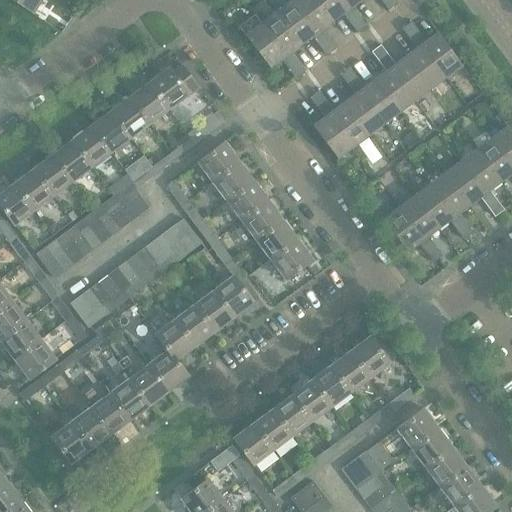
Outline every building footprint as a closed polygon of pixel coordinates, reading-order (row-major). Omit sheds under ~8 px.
[(9,0),(32,15),(42,0),(9,0)] [(331,23),(314,0),(294,0),(292,2),(316,34),(321,31),(331,23)] [(347,10),(339,0),(314,0),(331,23),(342,14),(350,24),(359,17),(351,7),(347,10)] [(360,0),(339,0),(347,10),(351,7),(360,0)] [(397,4),(393,0),(381,0),(380,1),(388,11),(397,4)] [(316,34),(292,2),(277,14),(301,45),(312,37),(319,47),(328,40),(321,31),(316,34)] [(301,45),(277,14),(262,25),(285,57),(290,53),(301,45)] [(367,28),(359,17),(350,24),(358,34),(367,28)] [(419,34),(411,23),(402,30),(410,41),(419,34)] [(285,57),(262,25),(246,37),(270,68),(281,60),(288,70),(297,63),(290,53),(285,57)] [(462,68),(439,36),(427,44),(419,34),(410,41),(418,51),(423,48),(447,79),(462,68)] [(336,50),(328,40),(319,47),(327,57),(336,50)] [(389,57),(381,47),(372,54),(380,64),(389,57)] [(423,48),(418,51),(407,59),(431,91),(447,79),(423,48)] [(431,91),(407,59),(396,67),(389,57),(380,64),(387,74),(392,70),(416,102),(431,91)] [(305,74),(297,63),(288,70),(296,81),(305,74)] [(199,88),(183,66),(173,73),(169,68),(150,82),(170,109),(199,88)] [(358,80),(350,70),(341,76),(349,87),(358,80)] [(392,70),(387,74),(376,82),(400,114),(416,102),(392,70)] [(400,114),(376,82),(365,90),(358,80),(349,87),(356,97),(361,93),(384,125),(400,114)] [(170,109),(150,82),(130,97),(151,124),(170,109)] [(328,103),(320,93),(311,100),(319,110),(328,103)] [(361,93),(356,97),(345,105),(369,137),(384,125),(361,93)] [(151,124),(130,97),(111,111),(131,139),(151,124)] [(369,137),(345,105),(335,113),(328,103),(319,110),(326,120),(331,117),(354,148),(369,137)] [(131,139),(111,111),(91,126),(112,153),(131,139)] [(196,144),(225,122),(218,112),(189,134),(196,144)] [(331,117),(326,120),(314,129),(338,160),(354,148),(331,117)] [(112,153),(91,126),(72,140),(92,168),(112,153)] [(511,133),(507,127),(491,139),(511,166),(511,133)] [(511,166),(491,139),(475,151),(500,183),(511,175),(511,166)] [(92,168),(72,140),(52,155),(73,182),(92,168)] [(180,156),(193,146),(189,141),(176,151),(180,156)] [(212,183),(240,162),(225,143),(197,163),(212,183)] [(500,183),(475,151),(460,162),(485,194),(489,191),(500,183)] [(73,182),(52,155),(33,169),(53,197),(73,182)] [(160,171),(173,161),(169,155),(156,165),(160,171)] [(226,202),(254,182),(240,162),(212,183),(226,202)] [(485,194),(460,162),(445,173),(470,206),(480,198),(488,208),(497,201),(489,191),(485,194)] [(53,197),(33,169),(13,184),(34,211),(53,197)] [(138,187),(154,175),(150,170),(134,182),(138,187)] [(470,206),(445,173),(430,185),(454,217),(459,214),(470,206)] [(241,222),(269,201),(254,182),(226,202),(241,222)] [(34,211),(13,184),(0,194),(0,206),(14,226),(34,211)] [(126,197),(135,190),(130,184),(112,198),(116,205),(126,197)] [(185,197),(176,184),(169,189),(179,202),(185,197)] [(454,217),(430,185),(415,196),(439,228),(450,221),(457,230),(466,224),(459,214),(454,217)] [(149,209),(135,190),(126,197),(139,216),(149,209)] [(439,228),(415,196),(399,208),(423,241),(428,237),(439,228)] [(139,216),(126,197),(116,205),(130,223),(139,216)] [(107,212),(116,205),(112,198),(93,213),(97,219),(107,212)] [(255,241),(283,221),(269,201),(241,222),(255,241)] [(504,211),(497,201),(488,208),(495,217),(504,211)] [(200,217),(190,204),(184,209),(194,222),(200,217)] [(130,223),(116,205),(107,212),(120,230),(130,223)] [(423,241),(399,208),(384,220),(408,252),(419,244),(426,253),(435,247),(428,237),(423,241)] [(120,230),(107,212),(97,219),(111,237),(120,230)] [(88,226),(97,219),(93,213),(74,227),(79,233),(88,226)] [(198,236),(185,218),(175,226),(188,243),(198,236)] [(12,236),(0,219),(0,233),(5,241),(12,236)] [(111,237),(97,219),(88,226),(102,244),(111,237)] [(270,261),(298,240),(283,221),(255,241),(270,261)] [(215,236),(205,223),(198,228),(208,241),(215,236)] [(474,234),(466,224),(457,230),(465,240),(474,234)] [(102,244),(88,226),(79,233),(92,251),(102,244)] [(188,243),(175,226),(166,233),(179,250),(188,243)] [(69,240),(79,233),(74,227),(55,241),(60,247),(69,240)] [(92,251),(79,233),(69,240),(83,258),(92,251)] [(179,250),(166,233),(156,240),(170,257),(179,250)] [(184,256),(202,242),(198,236),(188,243),(179,250),(184,256)] [(27,255),(15,239),(8,244),(20,260),(27,255)] [(83,258),(69,240),(60,247),(73,265),(83,258)] [(170,257),(156,240),(147,247),(160,265),(170,257)] [(232,259),(217,240),(211,244),(225,264),(230,260),(232,259)] [(285,281),(312,260),(298,240),(270,261),(285,281)] [(50,254),(60,247),(55,241),(36,255),(41,261),(50,254)] [(73,265),(60,247),(50,254),(64,272),(73,265)] [(160,265),(147,247),(138,254),(151,272),(160,265)] [(443,257),(435,247),(426,253),(434,263),(443,257)] [(165,271),(184,256),(179,250),(170,257),(160,265),(165,271)] [(64,272),(50,254),(41,261),(55,279),(64,272)] [(151,272),(138,254),(128,261),(142,279),(151,272)] [(42,275),(29,258),(22,263),(35,280),(42,275)] [(245,280),(231,261),(230,260),(225,264),(234,276),(240,284),(245,280)] [(142,279),(128,261),(119,268),(132,286),(142,279)] [(146,285),(165,271),(160,265),(151,272),(142,279),(146,285)] [(132,286),(119,268),(109,275),(123,293),(132,286)] [(123,293),(109,275),(100,282),(113,300),(123,293)] [(255,303),(253,301),(240,284),(234,276),(215,290),(235,318),(255,303)] [(55,293),(44,278),(37,283),(49,298),(55,293)] [(127,299),(146,285),(142,279),(132,286),(123,293),(127,299)] [(240,284),(253,301),(258,297),(245,280),(240,284)] [(113,300),(100,282),(91,289),(104,307),(113,300)] [(0,310),(13,301),(0,284),(0,310)] [(104,307),(91,289),(81,296),(95,314),(104,307)] [(235,318),(215,290),(195,305),(216,332),(235,318)] [(109,313),(127,299),(123,293),(113,300),(104,307),(109,313)] [(95,314),(81,296),(72,304),(85,321),(95,314)] [(71,313),(59,297),(52,302),(64,319),(71,313)] [(0,341),(27,321),(13,301),(0,310),(0,341)] [(216,332),(195,305),(176,319),(197,347),(216,332)] [(90,327),(109,313),(104,307),(95,314),(85,321),(90,327)] [(86,333),(73,317),(66,322),(78,338),(86,333)] [(197,347),(176,319),(155,335),(167,350),(176,362),(177,361),(197,347)] [(0,342),(14,361),(42,340),(27,321),(0,341),(0,342)] [(391,364),(370,337),(348,353),(368,381),(391,364)] [(83,358),(100,346),(95,339),(78,351),(83,358)] [(29,381),(57,360),(42,340),(14,361),(29,381)] [(189,377),(177,361),(176,362),(167,350),(149,364),(169,391),(189,377)] [(64,372),(80,360),(75,353),(59,366),(64,372)] [(368,381),(348,353),(330,367),(350,395),(368,381)] [(169,391),(149,364),(129,379),(150,406),(169,391)] [(350,395),(330,367),(311,381),(331,409),(350,395)] [(44,387),(61,375),(55,368),(39,380),(44,387)] [(150,406),(129,379),(110,393),(130,421),(150,406)] [(331,409),(311,381),(291,396),(312,423),(331,409)] [(25,402),(41,389),(36,382),(19,395),(25,402)] [(395,410),(414,396),(409,389),(390,404),(395,410)] [(130,421),(110,393),(90,408),(111,435),(130,421)] [(312,423),(291,396),(273,410),(292,438),(312,423)] [(377,424),(392,413),(387,406),(372,418),(377,424)] [(111,435),(90,408),(71,422),(91,450),(111,435)] [(411,449),(438,429),(423,409),(396,430),(411,449)] [(292,438),(273,410),(253,425),(274,452),(292,438)] [(91,450),(71,422),(66,417),(59,422),(63,428),(51,437),(72,465),(91,450)] [(358,438),(373,427),(369,420),(353,431),(358,438)] [(274,452),(253,425),(234,439),(254,467),(274,452)] [(425,468),(452,447),(438,429),(411,449),(425,468)] [(339,453),(355,440),(350,434),(334,446),(339,453)] [(439,488),(466,467),(452,447),(425,468),(439,488)] [(319,468),(336,455),(331,449),(314,461),(319,468)] [(379,472),(372,462),(365,453),(359,457),(367,466),(374,476),(379,472)] [(252,473),(239,456),(232,462),(244,478),(252,473)] [(348,480),(367,466),(359,457),(341,470),(348,480)] [(300,482),(316,470),(311,463),(295,475),(300,482)] [(356,490),(374,476),(367,466),(348,480),(356,490)] [(454,507),(481,486),(466,467),(439,488),(454,507)] [(394,491),(387,482),(379,472),(374,476),(381,486),(389,495),(394,491)] [(266,493),(254,476),(247,482),(259,498),(266,493)] [(363,500),(381,486),(374,476),(356,490),(363,500)] [(281,496),(297,484),(292,477),(276,489),(281,496)] [(188,511),(206,511),(222,500),(208,480),(180,501),(188,511)] [(300,511),(303,511),(324,497),(325,496),(313,481),(290,498),(300,511)] [(0,511),(8,511),(21,503),(7,483),(0,488),(0,511)] [(370,509),(389,495),(381,486),(363,500),(370,509)] [(457,511),(487,511),(496,506),(481,486),(454,507),(457,511)] [(406,511),(409,511),(401,501),(394,491),(389,495),(396,505),(401,511),(406,511)] [(372,511),(386,511),(396,505),(389,495),(370,509),(372,511)] [(280,511),(281,511),(269,496),(261,501),(269,511),(280,511)] [(326,511),(333,508),(325,498),(306,511),(326,511)] [(231,511),(222,500),(206,511),(231,511)] [(27,511),(21,503),(8,511),(27,511)]
